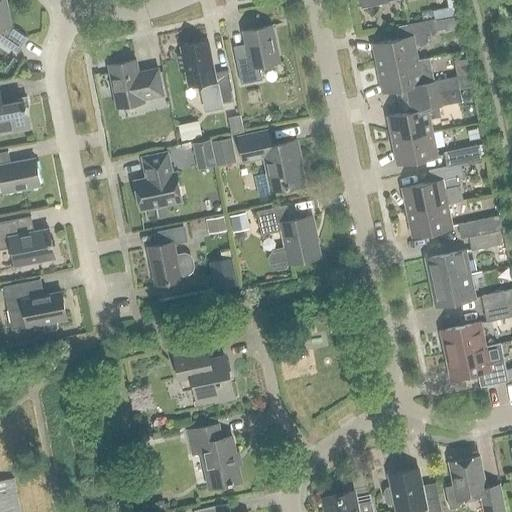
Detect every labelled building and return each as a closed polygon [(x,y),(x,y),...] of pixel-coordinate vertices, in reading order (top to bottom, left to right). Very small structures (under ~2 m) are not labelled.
[(11,28),(5,0),(0,0),(0,44),(16,55),(27,38),(11,28)] [(358,0),(361,10),(388,4),(388,3),(402,0),(358,0)] [(444,9),(433,11),(435,20),(446,18),(444,9)] [(399,28),(401,39),(374,45),(379,68),(417,61),(414,47),(427,44),(425,35),(437,32),(435,21),(399,28)] [(260,67),(279,63),(272,26),(243,32),(248,55),(235,58),(241,85),(262,81),(260,67)] [(234,102),(228,71),(214,73),(208,42),(181,47),(182,54),(177,55),(180,72),(186,71),(189,87),(204,84),(205,88),(202,92),(206,112),(207,112),(207,111),(222,108),(221,105),(234,102)] [(417,61),(379,68),(384,93),(410,87),(412,100),(460,90),(457,77),(434,82),(429,58),(417,61)] [(158,69),(144,72),(145,74),(139,75),(136,60),(109,66),(117,109),(119,109),(118,105),(143,100),(144,104),(145,103),(144,100),(163,96),(158,69)] [(470,74),(457,77),(460,90),(472,87),(473,87),(470,74)] [(415,111),(389,116),(394,141),(432,133),(429,119),(441,117),(439,106),(462,102),(460,90),(412,100),(415,111)] [(0,134),(30,129),(24,101),(0,105),(0,134)] [(244,131),(241,115),(228,118),(231,134),(244,131)] [(264,157),(268,173),(254,176),(259,198),(272,195),(271,191),(305,184),(296,141),(272,146),(269,131),(238,137),(243,161),(264,157)] [(432,133),(394,141),(399,165),(437,157),(432,133)] [(237,162),(231,138),(211,142),(216,167),(237,162)] [(210,141),(194,144),(199,169),(215,165),(210,141)] [(447,168),(460,165),(482,160),(478,146),(443,154),(447,168)] [(0,176),(4,194),(41,187),(35,159),(10,164),(8,152),(0,154),(0,176)] [(140,211),(182,202),(176,173),(172,174),(168,152),(142,158),(145,169),(146,169),(148,179),(134,181),(140,211)] [(409,212),(446,205),(462,201),(459,187),(451,188),(450,181),(463,178),(460,165),(447,168),(429,172),(432,183),(404,189),(409,212)] [(215,189),(201,192),(205,214),(219,211),(215,189)] [(287,205),(257,212),(262,236),(282,231),(286,248),(283,249),(274,251),(270,257),(271,265),(278,269),(285,268),(287,264),(288,264),(289,263),(289,264),(320,257),(311,216),(290,221),(287,205)] [(446,205),(409,212),(415,237),(452,229),(446,205)] [(249,229),(245,212),(229,216),(233,232),(249,229)] [(227,230),(224,216),(206,220),(209,234),(227,230)] [(464,237),(502,228),(500,216),(461,225),(464,237)] [(0,250),(11,248),(15,267),(55,259),(49,229),(22,235),(18,219),(0,222),(0,250)] [(183,228),(159,233),(162,245),(148,248),(156,285),(181,280),(180,275),(188,274),(191,271),(193,267),(191,259),(188,256),(184,255),(176,256),(173,243),(186,241),(183,228)] [(500,232),(469,238),(471,251),(502,244),(500,232)] [(465,251),(426,259),(431,283),(470,275),(465,251)] [(212,262),(218,290),(237,286),(232,258),(212,262)] [(470,275),(431,283),(436,307),(475,299),(470,275)] [(66,319),(61,292),(38,296),(35,281),(3,287),(8,311),(12,330),(28,327),(43,324),(44,330),(47,332),(56,330),(57,328),(56,321),(66,319)] [(484,310),(511,304),(511,289),(482,296),(484,310)] [(511,304),(484,310),(487,322),(511,317),(511,304)] [(480,323),(441,331),(446,355),(485,347),(480,323)] [(485,347),(446,355),(451,379),(478,374),(481,387),(508,381),(500,344),(485,347)] [(205,346),(173,354),(181,394),(194,391),(197,405),(213,402),(214,405),(234,401),(225,358),(208,361),(205,346)] [(202,453),(209,489),(241,482),(232,437),(221,439),(218,425),(187,431),(192,455),(202,453)] [(180,428),(164,431),(166,439),(181,436),(180,428)] [(454,486),(445,487),(450,508),(458,507),(457,502),(481,497),(484,511),(504,511),(499,485),(486,488),(479,457),(449,463),(454,486)] [(426,511),(441,511),(439,498),(425,501),(418,469),(389,476),(391,488),(386,489),(384,493),(386,503),(390,505),(395,504),(396,511),(411,511),(426,509),(426,511)] [(20,511),(14,478),(0,481),(0,511),(20,511)] [(373,511),(371,502),(357,504),(355,495),(333,499),(332,498),(322,500),(324,511),(373,511)]
